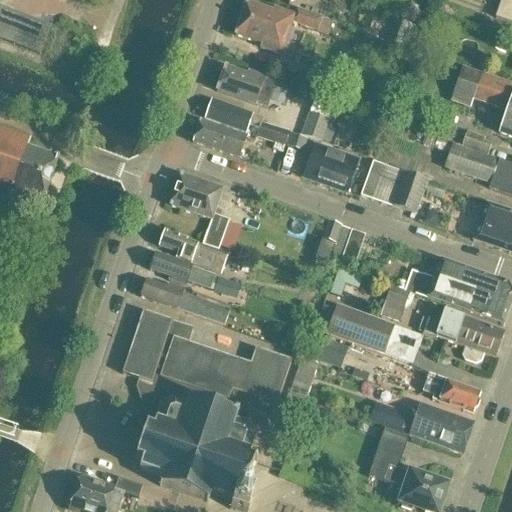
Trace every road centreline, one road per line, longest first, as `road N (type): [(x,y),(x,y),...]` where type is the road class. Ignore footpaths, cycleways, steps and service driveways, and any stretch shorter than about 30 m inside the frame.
road 1 (residential): [(41,511),(165,155)]
road 2 (residential): [(511,276),(165,155)]
road 3 (residential): [(165,155),(216,0)]
road 4 (tertiary): [(466,511),(511,380)]
